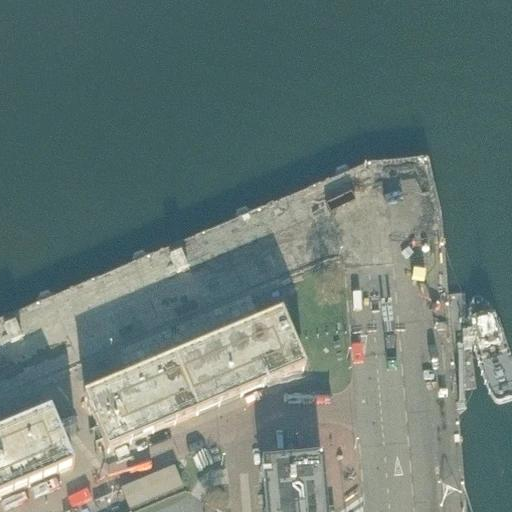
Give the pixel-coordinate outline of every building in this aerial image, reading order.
[(170,257),(175,269),(177,274),(188,269),(181,253),(170,257)] [(281,318),(204,351),(85,401),(108,455),(304,372),(281,318)] [(5,328),(9,339),(12,344),(22,340),(16,323),(5,328)] [(0,500),(73,469),(51,416),(0,437),(0,500)] [(263,468),(266,511),(325,511),(321,463),(263,468)]
